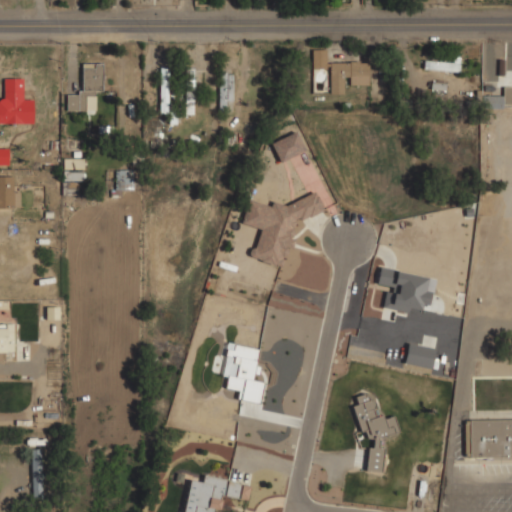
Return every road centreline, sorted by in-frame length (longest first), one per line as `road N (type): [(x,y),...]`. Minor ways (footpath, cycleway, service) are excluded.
road 1 (tertiary): [(511,22),(0,24)]
road 2 (residential): [(291,511),(348,239)]
